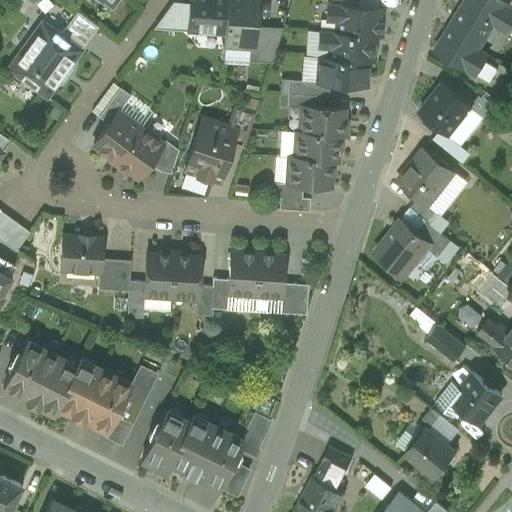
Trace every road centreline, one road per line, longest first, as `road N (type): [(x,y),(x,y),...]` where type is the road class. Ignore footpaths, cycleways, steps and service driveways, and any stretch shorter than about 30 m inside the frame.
road 1 (residential): [(353,224),(130,208),(57,173),(54,142),(162,0)]
road 2 (residential): [(257,511),(353,224)]
road 3 (residential): [(353,224),(423,0)]
road 4 (residential): [(151,503),(0,426)]
